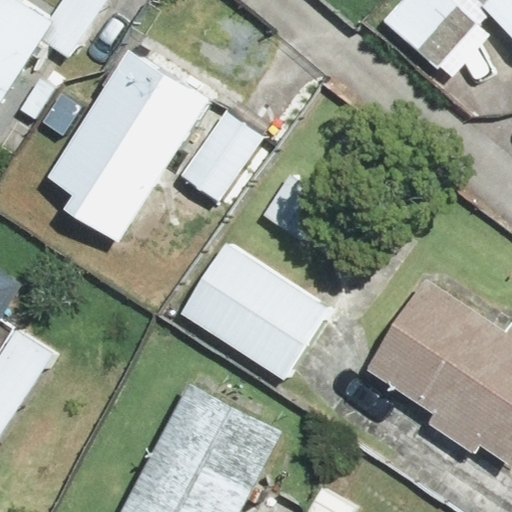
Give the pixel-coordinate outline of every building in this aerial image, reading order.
[(0,0),(0,107),(44,37),(57,16),(31,0),(0,0)] [(67,0),(57,16),(44,37),(75,56),(109,0),(67,0)] [(443,72),(486,26),(457,0),(402,0),(386,18),(443,72)] [(511,0),(487,0),(485,3),(511,29),(511,0)] [(212,96),(135,47),(55,174),(82,191),(72,207),(122,239),(212,96)] [(223,201),(272,134),(235,106),(185,173),(223,201)] [(336,195),(299,170),(268,215),(306,240),(336,195)] [(233,241),(187,312),(287,376),(333,305),(233,241)] [(0,325),(28,284),(0,265),(0,325)] [(481,456),(487,447),(508,461),(511,455),(511,322),(436,271),(370,367),(437,413),(431,422),(481,456)] [(0,439),(60,348),(24,324),(0,360),(0,439)] [(240,511),(284,434),(193,384),(122,511),(240,511)]
